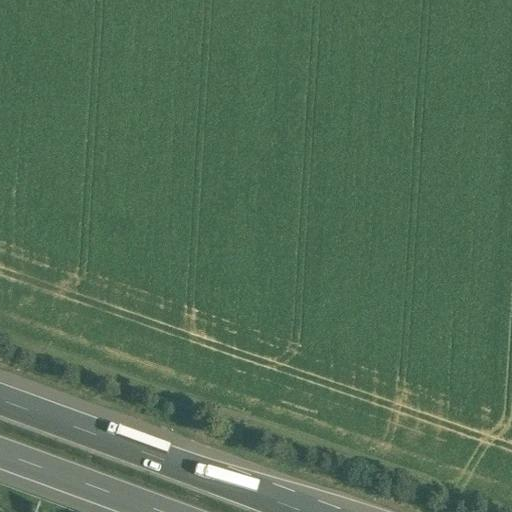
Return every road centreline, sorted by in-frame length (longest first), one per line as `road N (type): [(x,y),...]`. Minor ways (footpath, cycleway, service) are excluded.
road 1 (track): [(503,511),(0,341)]
road 2 (motorway): [(304,511),(0,406)]
road 3 (motorway): [(0,459),(150,511)]
